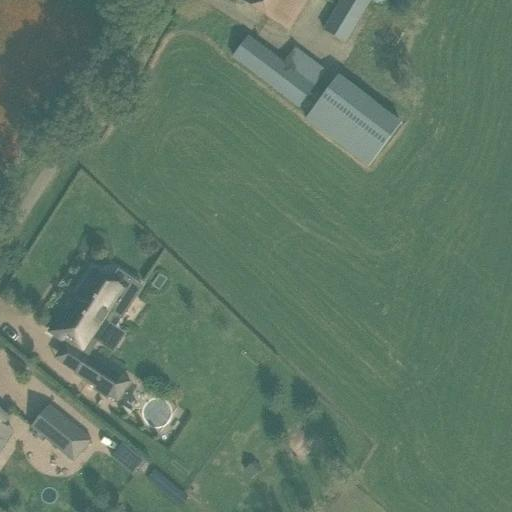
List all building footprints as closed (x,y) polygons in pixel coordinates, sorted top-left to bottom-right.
[(242,0),(242,1),(259,12),(284,27),(289,30),(307,0),(242,0)] [(339,0),(322,29),(347,43),(372,0),(339,0)] [(247,37),(232,57),(299,106),(325,71),(294,47),(283,63),(247,37)] [(368,167),(401,123),(337,75),(304,119),(368,167)] [(50,332),(82,353),(108,314),(113,317),(114,314),(121,319),(142,287),(118,271),(111,281),(94,270),(65,313),(63,312),(50,332)] [(74,374),(95,388),(93,390),(107,399),(108,397),(117,402),(130,382),(87,354),(74,374)] [(48,405),(31,427),(73,462),(91,440),(48,405)] [(0,428),(8,416),(0,410),(0,428)] [(254,462),(245,470),(252,478),(261,470),(254,462)]
